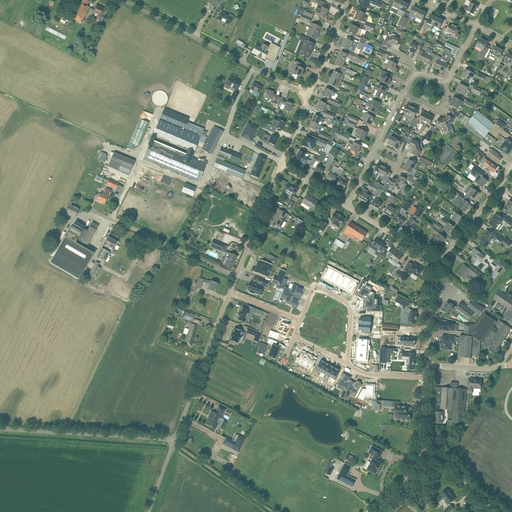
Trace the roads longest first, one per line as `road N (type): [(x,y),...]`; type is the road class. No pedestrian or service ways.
road 1 (unclassified): [(307,95),(122,0)]
road 2 (residential): [(235,276),(71,198)]
road 3 (unclassified): [(173,439),(0,428)]
road 4 (tertiary): [(173,439),(229,293)]
road 5 (residential): [(347,364),(349,304),(314,287),(300,320)]
road 6 (tertiary): [(235,276),(281,163)]
road 7 (residential): [(439,264),(511,168)]
